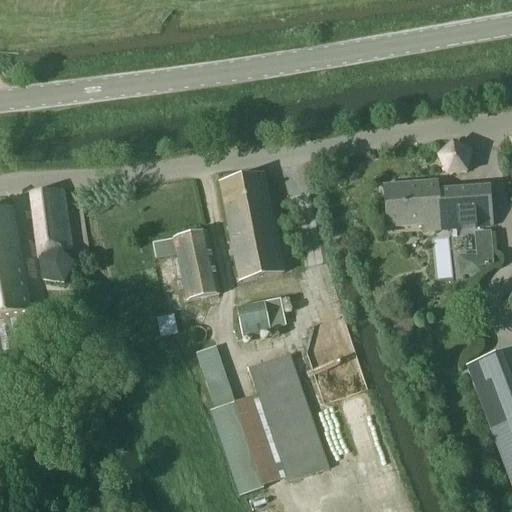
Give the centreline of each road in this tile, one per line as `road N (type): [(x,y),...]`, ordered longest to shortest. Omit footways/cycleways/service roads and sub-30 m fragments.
road 1 (tertiary): [(511,25),(0,102)]
road 2 (unclassified): [(0,189),(511,123)]
road 3 (track): [(197,166),(235,358),(309,337),(349,467),(331,511)]
